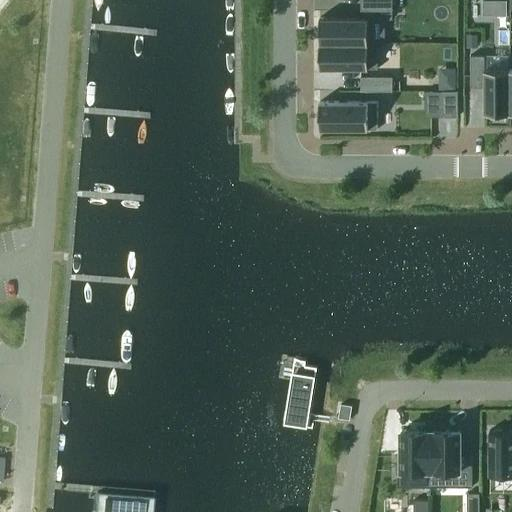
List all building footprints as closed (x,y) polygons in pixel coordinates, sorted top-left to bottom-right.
[(361,0),(361,9),(393,9),(393,0),(361,0)] [(483,0),(483,15),(495,15),(495,0),(483,0)] [(320,45),(378,45),(378,41),(369,41),(369,17),(320,17),(320,21),(320,45)] [(467,34),(467,47),(479,47),(479,34),(467,34)] [(320,45),(320,68),(378,68),(378,45),(320,45)] [(471,55),(471,86),(485,86),(485,113),(509,113),(509,69),(485,68),(485,55),(471,55)] [(393,76),(361,76),(361,90),(393,90),(393,76)] [(442,116),(458,116),(458,90),(442,90),(442,116)] [(378,101),(320,101),(320,102),(320,129),(378,129),(378,101)] [(320,378),(293,374),(286,425),(313,428),(320,378)] [(342,403),(339,417),(350,419),(353,405),(342,403)] [(490,474),(511,473),(511,429),(490,430),(490,474)] [(398,453),(398,476),(415,476),(415,486),(431,486),(431,476),(431,430),(401,430),(401,453),(398,453)] [(431,430),(431,476),(458,476),(458,486),(473,486),(473,453),(461,453),(461,430),(431,430)] [(157,511),(159,488),(96,483),(94,511),(157,511)] [(2,491),(0,511),(8,511),(10,492),(2,491)] [(468,492),(467,511),(480,511),(480,492),(468,492)] [(414,499),(414,511),(429,511),(429,499),(414,499)]
